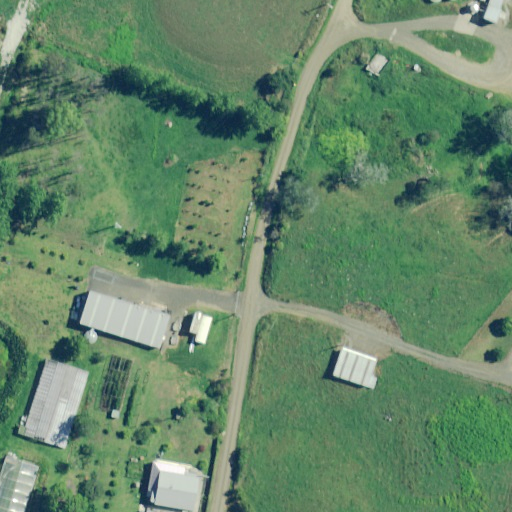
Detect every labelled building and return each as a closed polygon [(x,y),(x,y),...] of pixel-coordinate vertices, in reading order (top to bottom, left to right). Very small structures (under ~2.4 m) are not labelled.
[(487,0),(480,19),(493,24),(502,0),(487,0)] [(394,56),(384,49),(366,70),(376,78),(394,56)] [(123,317),(0,278),(0,298),(117,335),(123,317)] [(377,359),(342,347),(332,376),(367,388),(377,359)] [(87,372),(46,359),(21,436),(63,449),(87,372)] [(24,511),(37,469),(5,460),(0,478),(0,511),(24,511)] [(148,465),(129,461),(127,478),(145,481),(148,465)] [(192,511),(197,479),(157,473),(152,506),(192,511)] [(139,497),(142,484),(133,482),(130,495),(139,497)]
